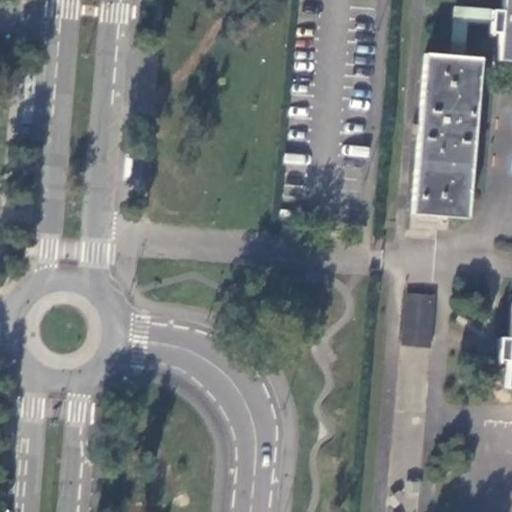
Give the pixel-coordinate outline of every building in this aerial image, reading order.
[(498,59),(511,60),(511,0),(502,0),(502,10),(492,9),(490,31),(500,32),(498,59)] [(483,25),(485,9),(451,6),(447,55),(463,56),(466,23),(483,25)] [(463,56),(447,55),(425,53),(413,213),(468,217),(480,58),(463,56)] [(433,292),(407,290),(402,343),(429,345),(433,292)] [(505,386),(511,386),(511,308),(509,336),(500,335),(497,358),(507,359),(505,386)]
